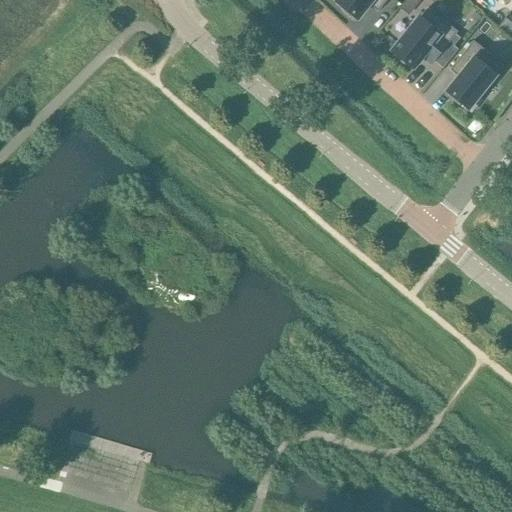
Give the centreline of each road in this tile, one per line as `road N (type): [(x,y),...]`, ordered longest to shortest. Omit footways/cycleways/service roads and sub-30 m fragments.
road 1 (tertiary): [(430,235),(149,0)]
road 2 (residential): [(482,167),(309,13)]
